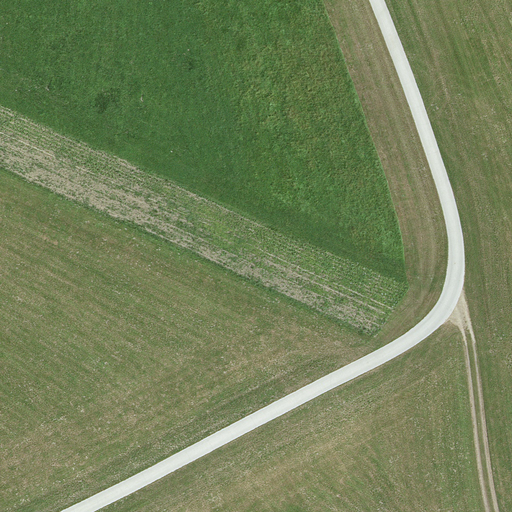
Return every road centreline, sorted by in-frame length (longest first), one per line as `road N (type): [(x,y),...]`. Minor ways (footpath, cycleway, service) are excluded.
road 1 (track): [(78,511),(377,357),(446,303),(457,252),(451,212),(376,0)]
road 2 (track): [(451,293),(469,340),(492,511)]
